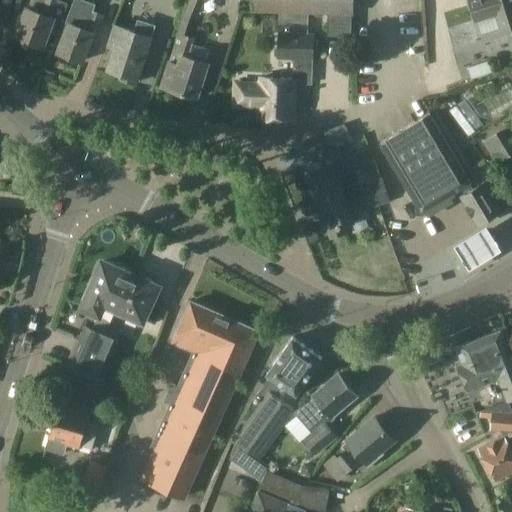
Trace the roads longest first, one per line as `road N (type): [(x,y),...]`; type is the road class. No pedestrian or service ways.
road 1 (residential): [(313,301),(268,168),(246,145),(0,96)]
road 2 (secondary): [(313,301),(87,172)]
road 3 (secondary): [(0,415),(54,234),(87,172)]
road 4 (tertiary): [(471,511),(399,387),(391,322)]
road 5 (secondary): [(391,322),(448,308),(510,274)]
